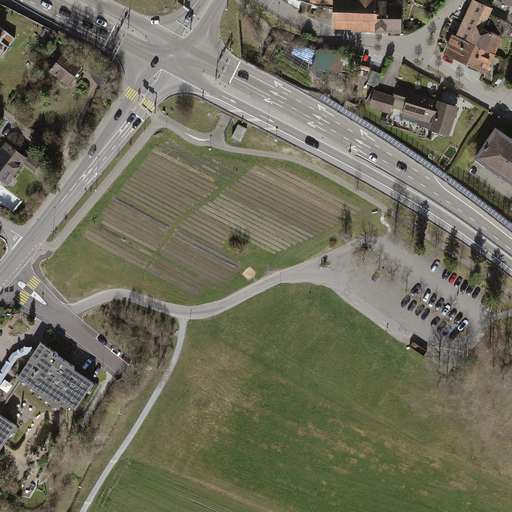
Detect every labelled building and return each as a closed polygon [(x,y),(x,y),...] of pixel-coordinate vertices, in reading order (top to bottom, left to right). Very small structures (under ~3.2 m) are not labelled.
[(304,0),(309,1),(334,7),(334,28),(401,31),(402,0),(396,0),(304,0)] [(492,9),(472,0),(471,0),(455,35),(451,33),(440,56),(483,75),(500,36),(483,28),(492,9)] [(0,59),(17,37),(0,24),(0,59)] [(339,50),(316,49),(313,68),(346,73),(346,70),(369,78),(371,70),(360,66),(363,57),(339,50)] [(81,67),(63,52),(47,72),(65,87),(81,67)] [(374,70),(369,80),(378,85),(383,74),(374,70)] [(392,101),(372,94),(367,109),(391,117),(393,111),(416,118),(412,134),(450,145),(461,109),(395,88),(392,101)] [(511,147),(491,132),(471,159),(511,188),(511,147)] [(23,154),(7,141),(0,148),(0,177),(8,184),(24,164),(35,172),(43,162),(27,149),(23,154)] [(0,370),(0,384),(18,358),(26,354),(30,354),(35,357),(39,351),(32,346),(24,346),(13,352),(0,370)] [(97,385),(42,346),(39,351),(35,357),(19,380),(74,418),(97,385)] [(0,455),(22,423),(0,407),(0,455)]
